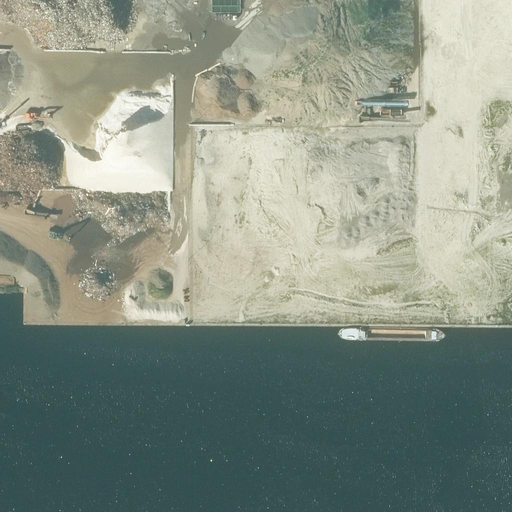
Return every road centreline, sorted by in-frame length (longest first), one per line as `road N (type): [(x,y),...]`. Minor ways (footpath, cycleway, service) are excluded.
road 1 (unknown): [(18,114),(29,265),(49,300),(216,308),(286,299)]
road 2 (unknown): [(282,9),(17,8),(3,36),(18,114)]
road 3 (unknown): [(284,113),(18,114)]
road 4 (unknown): [(511,16),(282,9)]
road 5 (unknown): [(284,113),(511,127)]
road 6 (unknown): [(511,312),(286,299)]
road 7 (unknown): [(286,299),(297,293),(304,267),(284,113)]
